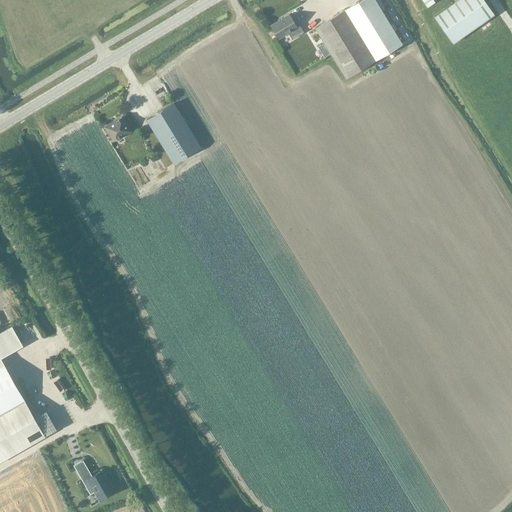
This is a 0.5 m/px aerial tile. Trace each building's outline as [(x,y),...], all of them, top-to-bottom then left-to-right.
[(400,45),(372,0),(361,0),(315,29),(346,79),(400,45)] [(494,14),(483,0),(457,0),(434,17),(452,43),(494,14)] [(279,39),(288,33),(292,40),(304,33),(299,26),(296,27),(289,15),(271,26),(279,39)] [(173,164),(200,147),(173,103),(146,120),(173,164)] [(119,139),(130,133),(121,117),(105,127),(113,141),(118,138),(119,139)] [(0,355),(21,344),(11,326),(0,332),(0,461),(44,436),(0,358),(0,355)] [(83,460),(74,465),(86,486),(91,484),(99,499),(113,491),(101,471),(92,476),(83,460)]
